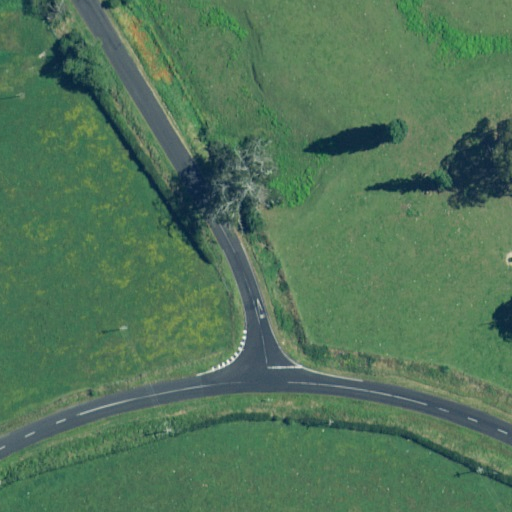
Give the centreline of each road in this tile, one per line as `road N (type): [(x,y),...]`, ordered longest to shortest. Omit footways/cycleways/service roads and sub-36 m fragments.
road 1 (unclassified): [(83,0),(227,237),(250,295),(268,381)]
road 2 (unclassified): [(0,449),(134,399),(268,381)]
road 3 (unclassified): [(268,381),(368,391),(511,436)]
